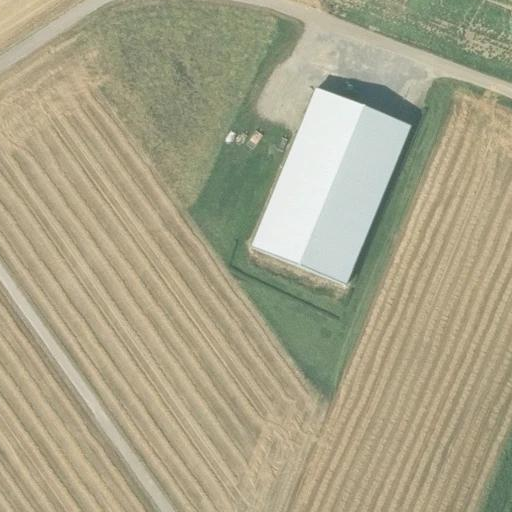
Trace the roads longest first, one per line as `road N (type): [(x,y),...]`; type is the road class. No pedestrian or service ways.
road 1 (track): [(0,277),(171,511)]
road 2 (track): [(511,95),(279,1)]
